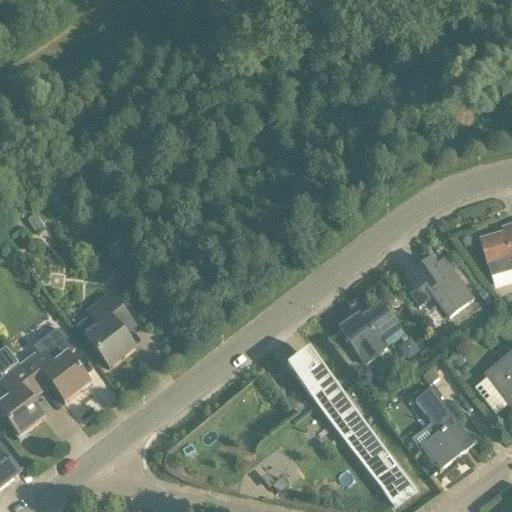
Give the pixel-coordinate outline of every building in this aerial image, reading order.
[(37,238),(46,232),(36,218),(28,225),(37,238)] [(511,275),(511,230),(510,231),(511,235),(480,244),(487,269),(488,269),(491,281),(511,275)] [(470,239),(461,243),(464,252),(473,248),(470,239)] [(440,277),(431,264),(407,283),(416,294),(409,300),(419,312),(434,299),(455,324),(476,306),(448,271),(440,277)] [(396,310),(401,305),(393,297),(385,304),(389,310),(396,310)] [(493,304),(487,297),(480,302),(486,309),(493,304)] [(109,373),(134,353),(115,332),(127,323),(109,299),(86,317),(99,334),(86,343),(109,373)] [(404,338),(381,308),(355,328),(353,324),(340,334),(366,368),(404,338)] [(19,371),(36,391),(44,384),(65,408),(90,388),(66,359),(67,358),(56,345),(41,357),(40,355),(19,371)] [(308,358),(285,376),(310,407),(313,405),(318,411),(315,413),(323,422),(331,416),(337,424),(329,430),(381,496),(379,497),(390,511),(397,511),(415,498),(308,358)] [(511,415),(511,359),(485,380),(511,415)] [(19,371),(0,385),(0,390),(9,402),(0,409),(0,417),(20,442),(45,423),(26,400),(36,391),(19,371)] [(436,380),(431,374),(423,380),(427,387),(436,380)] [(439,475),(462,458),(459,454),(470,445),(439,405),(441,404),(433,392),(415,405),(439,437),(421,451),(439,475)] [(0,493),(19,479),(0,453),(0,493)] [(287,490),(281,482),(272,489),(278,497),(287,490)]
